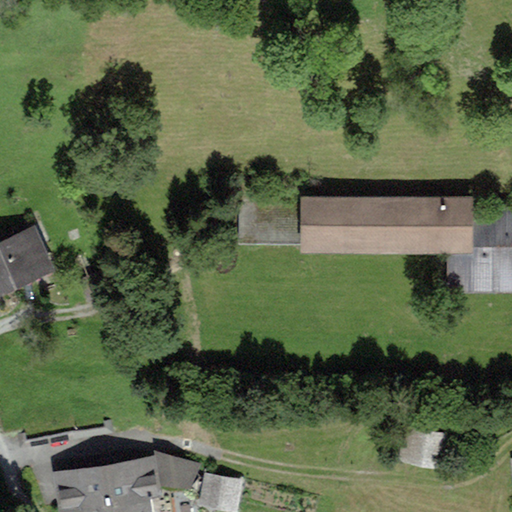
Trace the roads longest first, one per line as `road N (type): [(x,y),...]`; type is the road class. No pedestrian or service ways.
road 1 (track): [(511,335),(468,357),(386,366),(192,356),(61,367),(0,344)]
road 2 (track): [(215,452),(311,471),(438,481),(474,474),(511,446)]
